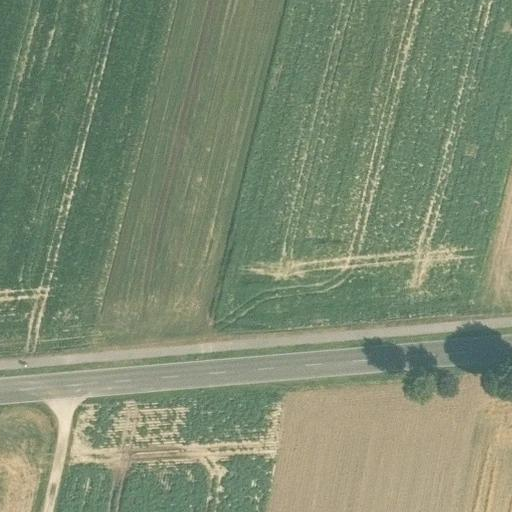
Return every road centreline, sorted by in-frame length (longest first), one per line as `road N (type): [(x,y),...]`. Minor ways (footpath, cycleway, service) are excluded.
road 1 (tertiary): [(0,392),(511,348)]
road 2 (track): [(68,386),(49,511)]
